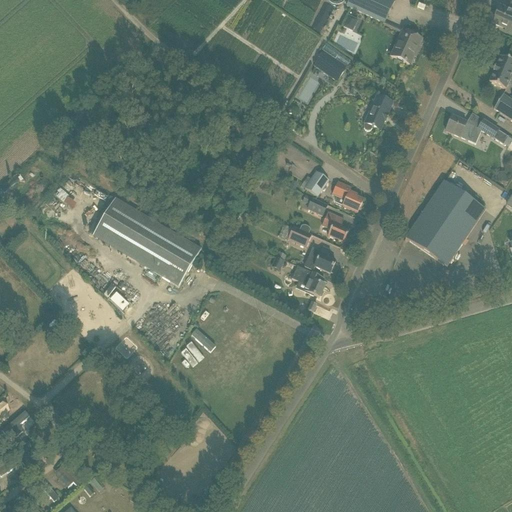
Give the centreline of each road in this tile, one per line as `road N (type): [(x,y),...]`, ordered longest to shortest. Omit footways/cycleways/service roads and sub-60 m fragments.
road 1 (unclassified): [(390,200),(152,42),(112,0)]
road 2 (unclassified): [(390,200),(479,0)]
road 3 (unclassified): [(225,511),(336,342)]
road 4 (unclassified): [(336,342),(511,299)]
road 5 (unclassified): [(336,342),(390,200)]
